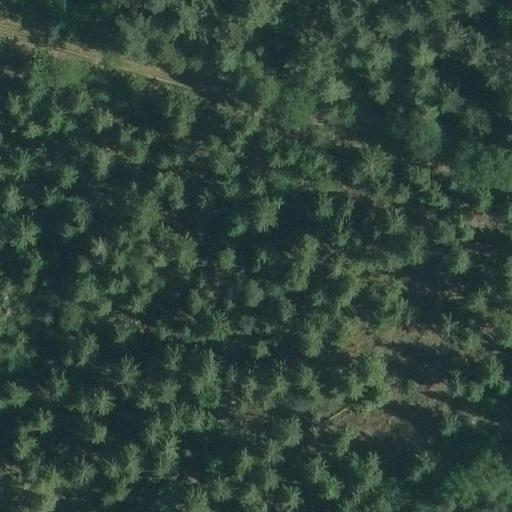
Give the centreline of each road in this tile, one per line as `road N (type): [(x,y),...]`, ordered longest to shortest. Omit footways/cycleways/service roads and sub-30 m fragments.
road 1 (track): [(86,46),(511,167)]
road 2 (track): [(511,391),(403,511)]
